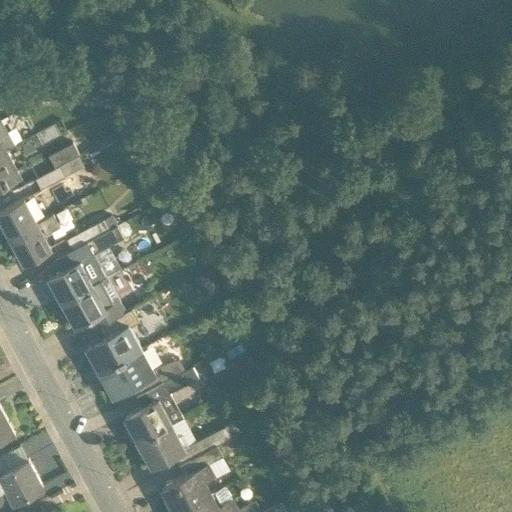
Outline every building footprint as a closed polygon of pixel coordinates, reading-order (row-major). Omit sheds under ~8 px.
[(49,98),(41,85),(16,98),(23,111),(47,98),(49,98)] [(41,85),(49,98),(65,101),(67,89),(41,85)] [(112,107),(114,97),(94,93),(91,103),(112,107)] [(0,151),(5,148),(12,145),(0,121),(0,151)] [(55,168),(78,155),(79,155),(73,142),(48,156),(55,168)] [(5,148),(0,151),(0,184),(19,174),(5,148)] [(78,155),(55,168),(35,179),(41,189),(84,165),(78,155)] [(138,191),(151,181),(143,172),(130,182),(138,191)] [(0,218),(10,237),(37,222),(24,198),(0,210),(0,218)] [(80,200),(74,203),(76,208),(83,204),(80,200)] [(52,214),(37,222),(10,237),(23,263),(50,248),(43,235),(59,226),(52,214)] [(88,241),(118,224),(113,215),(67,239),(72,249),(88,241)] [(49,276),(61,299),(91,283),(79,260),(49,276)] [(197,283),(210,275),(207,271),(194,278),(197,283)] [(91,283),(61,299),(75,324),(87,317),(93,328),(125,311),(106,276),(92,284),(91,283)] [(99,371),(141,348),(130,327),(138,322),(131,309),(98,326),(103,337),(86,346),(99,371)] [(244,338),(240,331),(220,341),(223,348),(244,338)] [(141,348),(99,371),(112,395),(130,386),(135,396),(185,370),(179,358),(162,364),(152,369),(141,348)] [(192,367),(185,370),(135,396),(141,407),(124,417),(137,442),(171,424),(182,418),(169,393),(197,378),(192,367)] [(0,441),(14,434),(0,406),(0,441)] [(181,463),(230,437),(238,432),(233,421),(184,447),(171,424),(137,442),(150,466),(175,453),(181,463)] [(295,425),(293,426),(283,431),(292,447),(301,441),(303,440),(295,425)] [(236,449),(230,437),(181,463),(186,473),(161,487),(174,511),(175,511),(211,493),(203,479),(214,474),(209,464),(236,449)] [(43,486),(28,459),(0,473),(0,490),(5,487),(13,502),(43,486)] [(261,511),(262,511),(256,500),(240,509),(234,498),(218,507),(211,493),(175,511),(261,511)] [(262,511),(261,511),(282,511),(286,510),(281,502),(262,511)]
